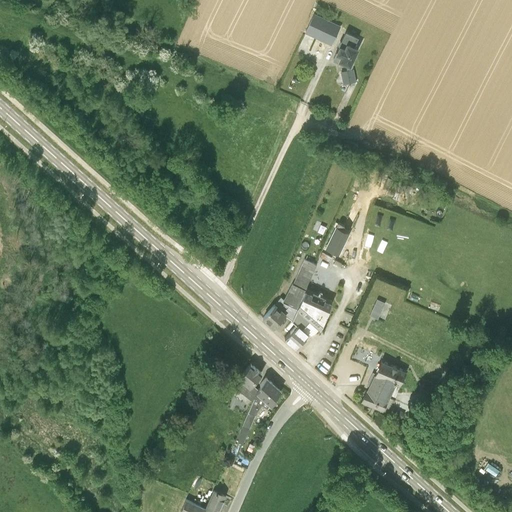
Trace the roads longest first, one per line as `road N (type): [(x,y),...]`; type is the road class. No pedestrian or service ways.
road 1 (primary): [(309,386),(0,108)]
road 2 (primary): [(448,511),(309,386)]
road 3 (unclassified): [(309,386),(268,435),(232,511)]
